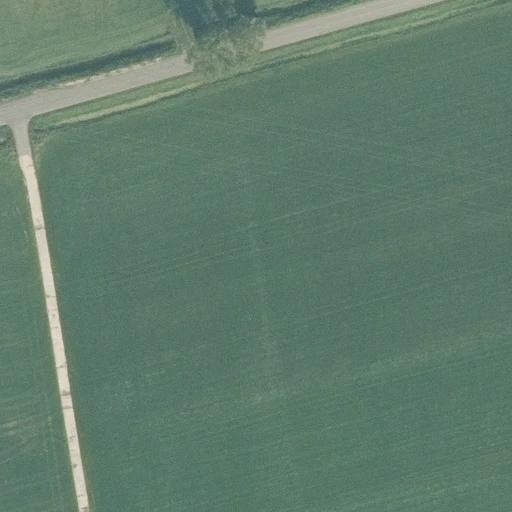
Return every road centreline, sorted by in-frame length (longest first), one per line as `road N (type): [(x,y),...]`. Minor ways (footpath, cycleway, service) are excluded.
road 1 (tertiary): [(0,121),(414,0)]
road 2 (unknown): [(80,511),(18,116)]
